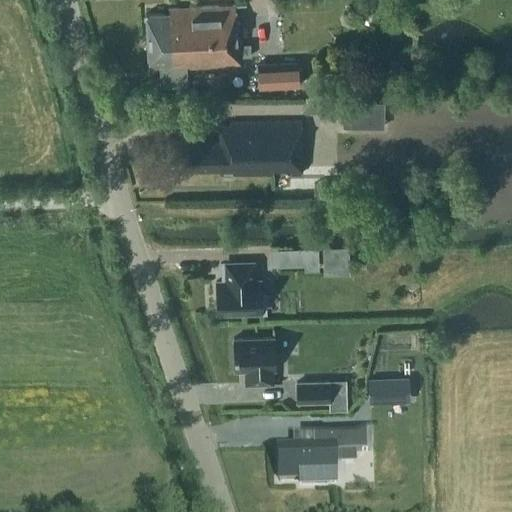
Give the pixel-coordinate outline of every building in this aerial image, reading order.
[(146,65),(159,64),(160,87),(187,85),(186,68),(240,67),(239,27),(235,27),(234,7),(169,9),(169,14),(145,14),(146,65)] [(250,43),(239,43),(240,55),(251,55),(250,43)] [(258,62),(260,87),(282,86),(298,85),(299,85),(298,60),(258,62)] [(382,68),(350,68),(350,87),(382,87),(382,68)] [(325,87),(340,86),(340,73),(324,73),(325,87)] [(383,115),(384,101),(368,101),(368,115),(383,115)] [(186,140),(186,170),(220,170),(220,175),(272,175),(272,170),(291,170),(291,175),(301,175),(301,121),(230,121),(230,125),(218,125),(218,139),(186,140)] [(253,280),(253,262),(226,263),(226,281),(216,281),(217,312),(245,312),(245,306),(260,306),(260,279),(253,280)] [(272,368),(275,368),(273,336),(233,338),(234,369),(244,369),(245,383),(273,382),(272,368)] [(394,377),(368,378),(369,398),(369,402),(384,402),(383,378),(394,378),(394,401),(409,401),(409,397),(408,377),(394,377)] [(296,381),(297,401),(329,400),(328,380),(296,381)] [(277,448),(278,481),(299,480),(299,485),(335,484),(334,453),(367,452),(366,428),(312,429),(312,447),(277,448)]
